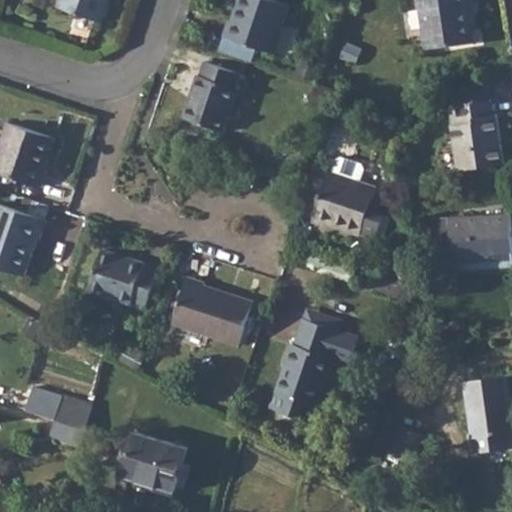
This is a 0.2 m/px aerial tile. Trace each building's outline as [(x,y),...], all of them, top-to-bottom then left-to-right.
[(61,0),(60,7),(103,22),(110,0),(61,0)] [(230,23),(225,37),(276,54),(292,6),(272,0),(240,0),(233,23),(230,23)] [(472,0),(419,0),(427,51),(475,44),(470,6),(473,5),(472,0)] [(198,77),(185,117),(229,132),(242,91),(237,90),(243,75),(206,62),(201,78),(198,77)] [(488,81),(450,87),(456,118),(451,119),(459,169),(506,163),(498,111),(493,112),(488,81)] [(8,124),(0,146),(0,172),(41,187),(47,171),(44,171),(54,139),(8,124)] [(387,219),(370,214),(374,201),(379,189),(361,182),(366,169),(363,164),(343,158),(338,160),(333,172),(332,172),(326,192),(317,217),(316,222),(332,228),(333,226),(363,236),(364,234),(381,239),(387,219)] [(326,192),(332,172),(322,169),(307,214),(317,217),(326,192)] [(374,201),(370,214),(387,219),(384,204),(374,201)] [(0,204),(0,267),(26,277),(39,241),(41,242),(48,221),(0,204)] [(511,214),(452,217),(455,268),(511,265),(511,214)] [(291,244),(287,260),(343,278),(348,264),(291,244)] [(105,250),(91,290),(134,305),(135,302),(149,307),(161,271),(147,267),(147,264),(105,250)] [(376,273),(372,288),(401,298),(405,283),(376,273)] [(190,279),(175,324),(243,347),(257,304),(207,287),(208,284),(190,279)] [(405,283),(401,298),(414,302),(412,285),(405,283)] [(308,310),(305,320),(343,333),(347,323),(308,310)] [(273,411),(302,420),(308,401),(321,406),(337,359),(354,365),(363,339),(343,333),(305,320),(297,345),(295,345),(273,411)] [(511,429),(504,376),(466,382),(476,451),(510,447),(508,432),(511,431),(511,429)] [(87,411),(60,403),(62,396),(34,386),(26,411),(55,419),(82,428),(87,411)] [(92,405),(62,396),(60,403),(87,411),(82,428),(86,430),(92,405)] [(308,401),(302,420),(328,428),(333,410),(321,406),(308,401)] [(82,428),(55,419),(50,435),(76,444),(82,428)] [(410,430),(396,456),(411,463),(424,436),(410,430)] [(135,432),(123,473),(176,490),(189,448),(135,432)]
